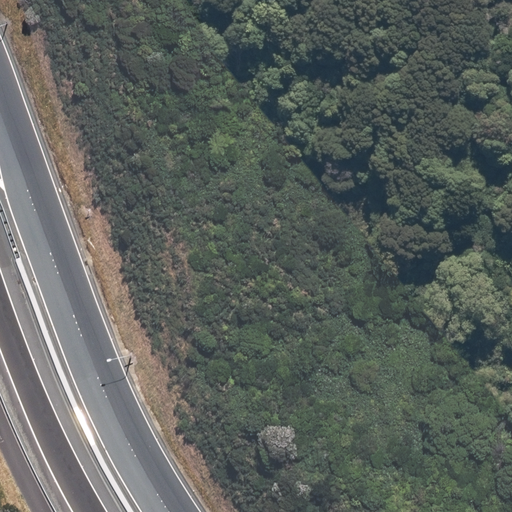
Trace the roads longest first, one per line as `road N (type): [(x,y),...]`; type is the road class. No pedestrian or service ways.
road 1 (secondary): [(0,114),(98,378),(170,511)]
road 2 (secondary): [(92,511),(0,310)]
